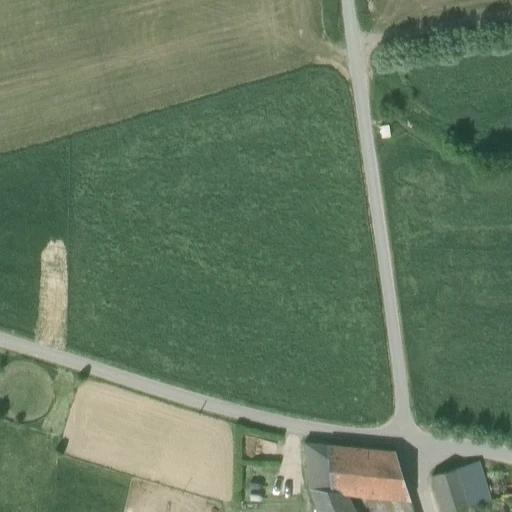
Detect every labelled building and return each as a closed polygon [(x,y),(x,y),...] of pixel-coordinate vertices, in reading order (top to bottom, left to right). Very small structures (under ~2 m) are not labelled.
[(388,126),(380,127),(381,139),(390,138),(388,126)] [(309,489),(331,491),(327,445),(304,443),(309,489)] [(410,501),(395,452),(327,445),(331,491),(331,493),(346,494),(410,501)] [(431,476),(443,511),(452,511),(489,501),(476,461),(431,476)] [(352,511),(352,510),(346,494),(331,493),(331,491),(309,489),(316,511),(352,511)]
